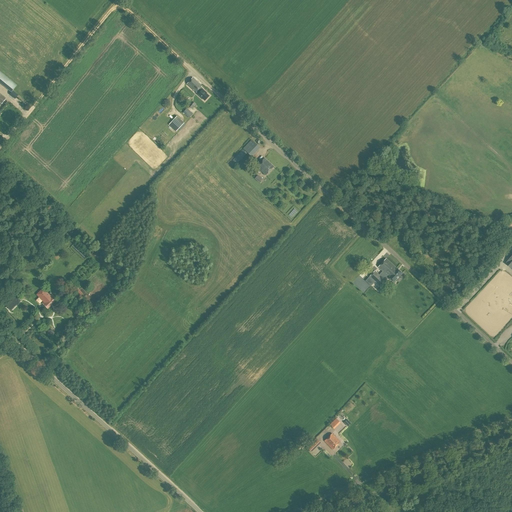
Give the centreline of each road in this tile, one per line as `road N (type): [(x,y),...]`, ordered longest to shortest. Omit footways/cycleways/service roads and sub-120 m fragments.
road 1 (unclassified): [(511,363),(116,2)]
road 2 (unclassified): [(199,511),(0,329)]
road 3 (track): [(0,149),(118,0)]
road 4 (tertiary): [(338,511),(511,437)]
